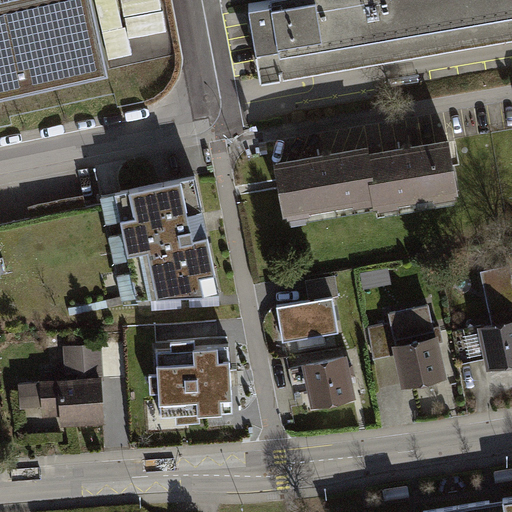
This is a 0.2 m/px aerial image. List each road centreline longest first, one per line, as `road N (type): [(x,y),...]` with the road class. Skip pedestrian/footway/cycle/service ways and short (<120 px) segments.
road 1 (residential): [(0,166),(207,117),(189,0)]
road 2 (residential): [(281,470),(257,317),(218,166)]
road 3 (tertiary): [(281,470),(0,490)]
road 4 (tertiary): [(511,433),(281,470)]
